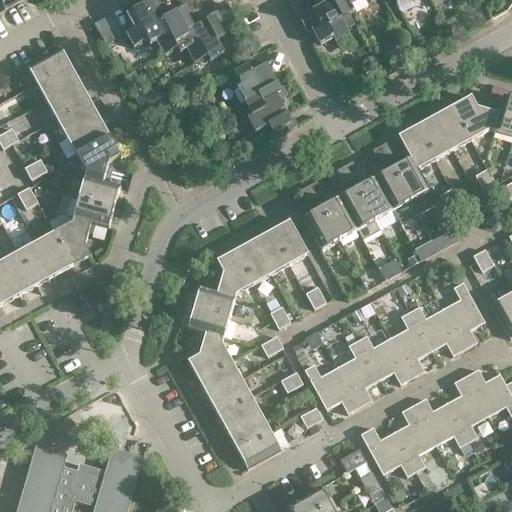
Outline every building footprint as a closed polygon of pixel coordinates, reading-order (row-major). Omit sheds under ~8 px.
[(26,0),(0,0),(0,4),(4,12),(26,0)] [(150,0),(147,2),(149,5),(140,11),(126,18),(133,32),(125,37),(133,51),(147,43),(149,48),(156,45),(163,40),(156,26),(164,22),(157,8),(161,6),(158,0),(150,0)] [(345,0),(334,0),(335,2),(310,16),(301,0),(293,0),(289,2),(307,36),(311,33),(319,47),(333,40),(335,44),(349,36),(342,23),(350,18),(342,5),(347,2),(345,0)] [(177,10),(179,13),(164,22),(156,26),(163,40),(156,45),(163,59),(177,51),(179,56),(185,53),(194,48),(186,34),(194,30),(187,16),(191,14),(186,5),(177,10)] [(208,18),(210,21),(200,27),(194,30),(186,34),(194,48),(185,53),(193,67),(207,59),(210,64),(224,56),(216,42),(224,38),(217,24),(222,22),(217,13),(208,18)] [(70,68),(60,50),(26,69),(36,87),(70,68)] [(391,62),(384,66),(390,75),(399,70),(395,64),(391,62)] [(237,90),(244,105),(258,97),(263,105),(276,98),(279,102),(288,97),(283,89),(279,90),(266,67),(252,74),(248,67),(234,74),(241,88),(237,90)] [(80,86),(70,68),(36,87),(46,105),(80,86)] [(143,70),(124,80),(132,94),(142,88),(139,82),(148,78),(143,70)] [(90,104),(80,86),(46,105),(56,123),(90,104)] [(258,97),(244,105),(251,119),(247,122),(255,136),(268,128),(273,136),(286,129),(289,133),(298,128),(293,120),(289,122),(284,112),(279,102),(276,98),(263,105),(258,97)] [(470,99),(452,109),(471,144),(488,134),(492,135),(497,117),(476,111),(470,99)] [(511,101),(503,99),(497,117),(492,135),(511,141),(511,101)] [(100,122),(90,104),(56,123),(66,142),(100,122)] [(471,144),(452,109),(434,119),(453,154),(471,144)] [(453,154),(434,119),(416,129),(435,164),(453,154)] [(110,141),(100,122),(66,142),(76,160),(110,141)] [(435,164),(416,129),(398,139),(410,162),(417,174),(418,174),(435,164)] [(12,132),(4,136),(10,148),(18,144),(12,132)] [(10,148),(4,136),(0,138),(0,148),(2,153),(10,148)] [(120,159),(110,141),(76,160),(85,177),(84,181),(103,186),(109,165),(120,159)] [(395,157),(388,145),(380,149),(387,161),(395,157)] [(387,161),(380,149),(372,153),(379,165),(387,161)] [(410,162),(393,171),(411,205),(429,195),(418,174),(417,174),(410,162)] [(40,163),(32,167),(39,179),(46,175),(40,163)] [(359,177),(352,165),(344,169),(351,181),(359,177)] [(39,179),(32,167),(24,171),(31,183),(39,179)] [(351,181),(344,169),(337,173),(343,185),(351,181)] [(411,205),(393,171),(375,181),(393,215),(411,205)] [(474,179),(479,187),(491,181),(487,173),(474,179)] [(120,191),(103,186),(84,181),(78,201),(114,212),(120,191)] [(393,215),(375,181),(357,191),(375,225),(393,215)] [(495,189),(491,181),(479,187),(483,195),(495,189)] [(323,196),(317,184),(309,189),(315,201),(323,196)] [(511,200),(511,188),(511,186),(503,190),(510,202),(511,200)] [(315,201),(309,189),(301,193),(308,205),(315,201)] [(33,198),(29,190),(17,197),(21,205),(33,198)] [(380,233),(375,225),(357,191),(339,201),(357,235),(362,243),(380,233)] [(439,199),(443,207),(455,200),(451,192),(439,199)] [(38,206),(33,198),(21,205),(26,213),(38,206)] [(460,208),(455,200),(443,207),(448,215),(460,208)] [(114,212),(78,201),(72,222),(91,227),(108,232),(114,212)] [(357,235),(339,201),(320,211),(339,244),(357,235)] [(339,244),(320,211),(302,221),(321,254),(339,244)] [(91,227),(72,222),(71,225),(55,234),(73,269),(91,259),(85,248),(91,227)] [(308,258),(289,224),(271,234),(290,268),(308,258)] [(73,269),(55,234),(36,244),(55,279),(73,269)] [(290,268),(271,234),(253,244),(272,278),(290,268)] [(431,243),(415,252),(421,264),(437,254),(431,243)] [(55,279),(36,244),(18,255),(37,289),(55,279)] [(272,278),(253,244),(234,254),(253,288),(272,278)] [(488,261),(484,253),(472,260),(476,268),(488,261)] [(253,288),(234,254),(216,264),(222,275),(216,296),(235,301),(236,298),(253,288)] [(37,289),(18,255),(0,265),(19,299),(37,289)] [(416,257),(407,262),(411,268),(419,263),(416,257)] [(493,269),(488,261),(476,268),(481,275),(493,269)] [(19,299),(0,265),(0,264),(0,307),(1,309),(19,299)] [(406,286),(397,291),(402,299),(410,294),(406,286)] [(485,326),(463,286),(453,291),(459,303),(442,312),(465,353),(476,346),(470,334),(485,326)] [(305,297),(310,305),(322,298),(317,290),(305,297)] [(199,291),(193,312),(229,322),(235,301),(216,296),(199,291)] [(326,306),(322,298),(310,305),(314,313),(326,306)] [(511,340),(511,303),(509,298),(491,308),(510,342),(511,340)] [(269,316),(274,324),(286,318),(282,310),(269,316)] [(418,311),(409,315),(432,355),(446,347),(453,359),(465,353),(442,312),(424,322),(418,311)] [(229,322),(193,312),(187,332),(204,337),(223,343),(229,322)] [(358,312),(351,317),(356,326),(363,322),(358,312)] [(432,355),(409,315),(401,320),(407,332),(390,341),(412,382),(424,375),(418,363),(432,355)] [(290,326),(286,318),(274,324),(278,333),(290,326)] [(351,336),(344,340),(349,349),(356,345),(351,336)] [(223,343),(204,337),(198,358),(187,364),(197,383),(231,364),(222,347),(223,343)] [(366,339),(357,344),(379,385),(394,377),(400,388),(412,382),(390,341),(372,351),(366,339)] [(283,352),(276,340),(268,344),(275,356),(283,352)] [(275,356),(268,344),(260,348),(267,360),(275,356)] [(379,385),(357,344),(356,345),(349,349),(348,349),(355,361),(337,370),(360,411),(371,404),(365,392),(379,385)] [(299,347),(292,351),(296,359),(303,355),(299,347)] [(241,382),(231,364),(197,383),(207,401),(241,382)] [(314,368),(304,374),(326,413),(341,406),(348,417),(360,411),(337,370),(320,380),(314,368)] [(484,385),(477,373),(466,380),(488,420),(506,410),(511,421),(511,400),(511,398),(505,388),(499,377),(484,385)] [(303,387),(296,375),(288,380),(295,392),(303,387)] [(295,392),(288,380),(280,384),(287,396),(295,392)] [(488,420),(466,380),(454,386),(461,399),(447,406),(469,446),(477,441),(471,430),(488,420)] [(251,400),(241,382),(207,401),(217,419),(251,400)] [(261,418),(251,400),(217,419),(227,437),(261,418)] [(432,414),(425,402),(413,409),(436,449),(453,439),(460,451),(469,446),(447,406),(432,414)] [(436,449),(413,409),(402,415),(408,428),(394,435),(416,475),(425,470),(418,458),(436,449)] [(322,423),(316,411),(308,415),(315,427),(322,423)] [(315,427),(308,415),(300,420),(307,432),(315,427)] [(271,436),(261,418),(227,437),(237,455),(271,436)] [(380,443),(373,431),(360,438),(383,478),(401,468),(407,480),(416,475),(394,435),(380,443)] [(281,454),(271,436),(237,455),(247,473),(281,454)] [(479,443),(472,447),(476,455),(483,451),(479,443)] [(35,449),(17,511),(128,511),(143,460),(112,451),(105,474),(93,471),(91,478),(64,470),(67,458),(35,449)] [(359,452),(348,459),(340,463),(347,476),(366,465),(359,452)] [(377,484),(372,475),(360,482),(365,490),(377,484)] [(381,491),(377,484),(365,490),(369,498),(381,491)] [(323,511),(330,508),(320,490),(287,508),(289,511),(323,511)]
